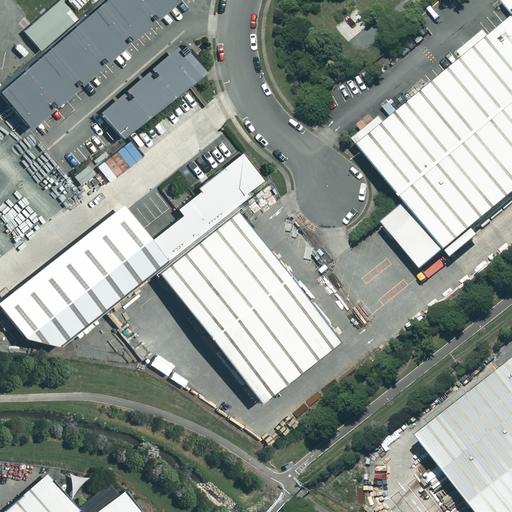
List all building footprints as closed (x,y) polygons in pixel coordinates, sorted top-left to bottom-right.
[(168,0),(99,0),(0,86),(0,105),(20,128),(168,0)] [(380,116),(352,139),(404,202),(382,219),(421,266),(511,192),(511,20),(385,123),(380,116)] [(148,74),(169,100),(200,74),(178,47),(173,51),(171,49),(145,71),(148,74)] [(144,120),(169,100),(148,74),(144,76),(142,74),(121,92),(123,95),(144,120)] [(144,120),(123,95),(119,98),(117,96),(94,115),(118,143),(144,120)] [(261,176),(238,148),(173,201),(182,211),(148,239),(162,257),(261,176)] [(0,285),(0,313),(17,336),(50,344),(161,259),(115,198),(0,285)] [(335,337),(230,208),(151,272),(256,401),(335,337)] [(511,511),(511,361),(418,435),(477,511),(511,511)] [(0,511),(66,511),(75,505),(44,469),(0,506),(0,511)] [(143,511),(124,484),(84,511),(143,511)]
